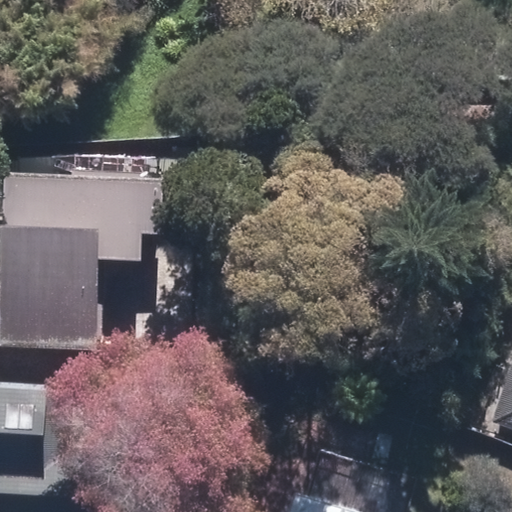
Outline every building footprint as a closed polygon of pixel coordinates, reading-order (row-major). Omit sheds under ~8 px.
[(487,75),(511,75),(511,55),(511,37),(487,37),(487,75)] [(0,337),(91,340),(97,243),(100,243),(138,245),(139,226),(155,226),(159,171),(2,164),(0,202),(0,337)] [(511,359),(489,421),(511,429),(511,359)] [(0,511),(80,511),(85,441),(61,440),(65,383),(0,378),(0,511)] [(285,511),(375,511),(293,486),(285,511)]
